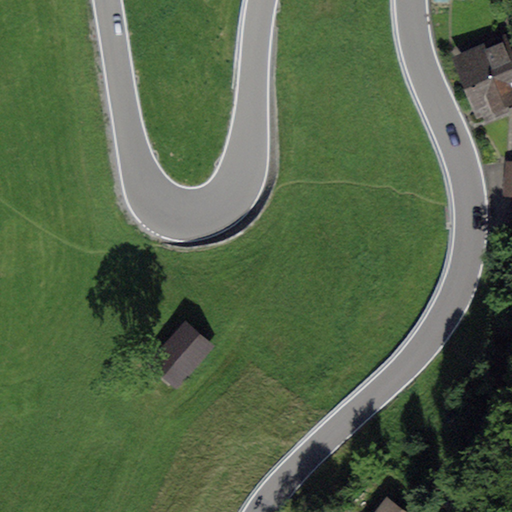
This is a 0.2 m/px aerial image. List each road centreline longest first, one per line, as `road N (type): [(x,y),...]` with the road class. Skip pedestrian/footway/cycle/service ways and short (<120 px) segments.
road 1 (tertiary): [(416,0),(473,206),(468,286),(434,340),(266,511)]
road 2 (tertiary): [(102,0),(130,175),(150,205),(192,220),(218,215),(253,171),(255,73),(271,0)]
